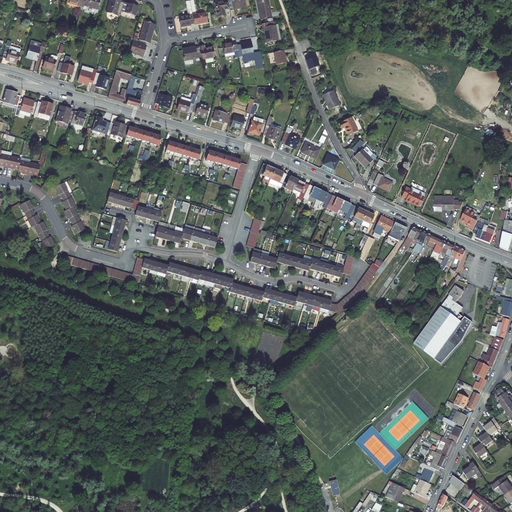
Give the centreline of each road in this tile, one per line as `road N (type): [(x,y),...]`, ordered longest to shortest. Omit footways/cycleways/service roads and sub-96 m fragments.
road 1 (track): [(203,327),(325,332),(376,281),(414,220)]
road 2 (residential): [(0,180),(40,194),(75,248),(123,261),(128,243)]
road 3 (tertiary): [(357,193),(511,262)]
road 4 (residential): [(295,42),(357,193)]
road 5 (residential): [(499,366),(430,511)]
road 6 (residential): [(224,261),(259,278),(340,290),(360,267)]
